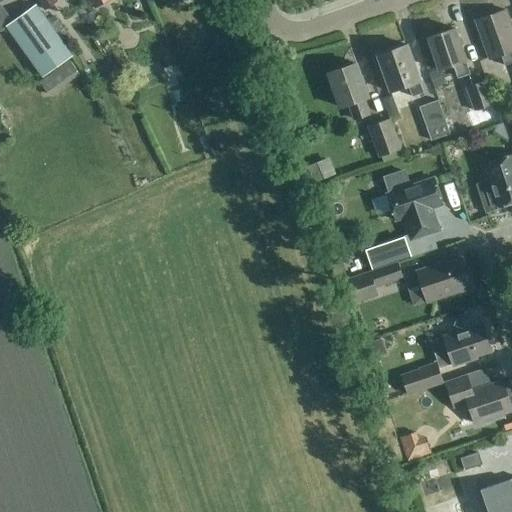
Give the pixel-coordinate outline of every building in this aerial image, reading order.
[(58,1),(57,0),(38,0),(46,10),(58,1)] [(78,74),(67,59),(73,55),(48,20),(37,5),(7,26),(44,76),(38,80),(48,95),(78,74)] [(511,27),(506,11),(476,21),(490,59),(501,55),(505,66),(511,63),(511,27)] [(54,29),(60,25),(54,16),(48,20),(54,29)] [(466,61),(455,29),(428,38),(439,71),(454,66),(458,78),(470,74),(465,62),(466,61)] [(419,83),(407,45),(378,56),(389,93),(407,87),(411,99),(422,95),(419,84),(419,83)] [(133,64),(125,69),(141,95),(150,89),(133,64)] [(371,118),(365,99),(368,98),(356,64),(329,74),(341,108),(349,105),(355,123),(371,118)] [(112,70),(105,79),(117,88),(123,79),(112,70)] [(465,87),(473,111),(494,103),(486,80),(465,87)] [(235,99),(245,95),(240,82),(230,86),(235,99)] [(418,106),(426,129),(430,140),(449,134),(437,99),(418,106)] [(366,127),(376,157),(399,149),(389,119),(366,127)] [(511,155),(482,165),(487,181),(476,185),(485,212),(499,208),(511,203),(511,155)] [(387,195),(387,197),(372,202),(378,219),(393,213),(396,221),(404,218),(411,240),(444,229),(436,207),(443,205),(434,179),(410,187),(405,172),(383,180),(388,194),(387,195)] [(372,270),(411,256),(404,237),(365,250),(372,270)] [(416,272),(418,276),(404,281),(414,308),(471,288),(461,259),(438,267),(437,265),(416,272)] [(398,263),(365,274),(345,281),(354,307),(374,301),(370,290),(403,278),(398,263)] [(453,364),(453,367),(469,362),(468,359),(492,351),(483,323),(477,325),(475,318),(471,316),(457,321),(454,328),(455,332),(430,341),(439,369),(453,364)] [(399,374),(407,396),(443,383),(435,362),(399,374)] [(475,373),(467,376),(446,383),(454,408),(467,403),(474,424),(511,411),(511,409),(502,381),(486,386),(476,377),(475,373)] [(459,458),(463,470),(480,464),(476,453),(459,458)] [(511,511),(511,478),(481,489),(488,511),(511,511)]
